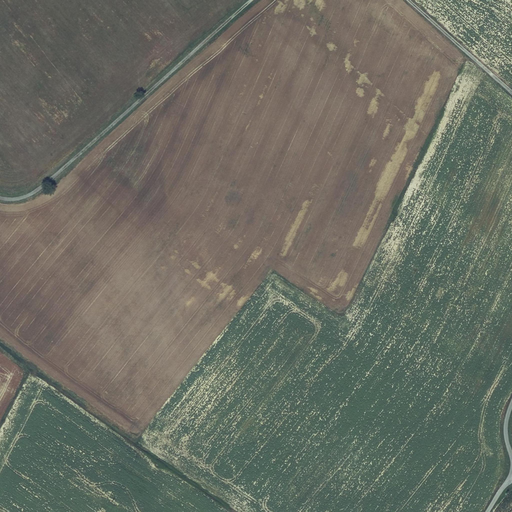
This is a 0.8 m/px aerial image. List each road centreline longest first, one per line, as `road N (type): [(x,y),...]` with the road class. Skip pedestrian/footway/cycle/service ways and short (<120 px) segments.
road 1 (track): [(0,198),(38,189),(251,0)]
road 2 (track): [(407,0),(511,93)]
